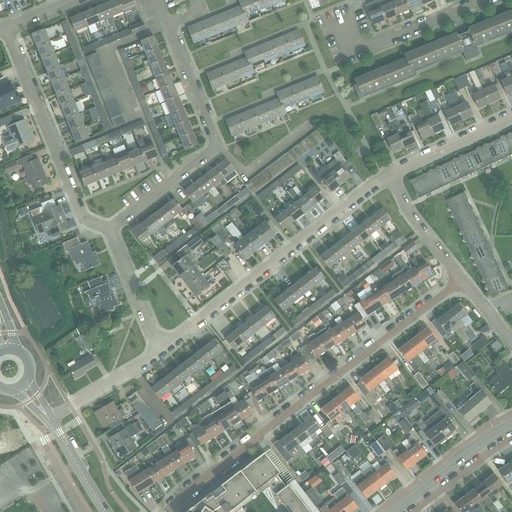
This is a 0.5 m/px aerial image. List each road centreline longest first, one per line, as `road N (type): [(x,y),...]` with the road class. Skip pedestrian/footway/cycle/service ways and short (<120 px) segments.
road 1 (residential): [(166,511),(461,279)]
road 2 (residential): [(164,349),(389,174)]
road 3 (residential): [(109,228),(215,145),(166,23)]
road 4 (residential): [(109,228),(80,212),(5,28)]
road 5 (residential): [(348,3),(366,45),(478,0)]
road 6 (secondary): [(395,511),(511,426)]
road 7 (residential): [(389,174),(511,116)]
road 8 (residential): [(48,418),(164,349)]
road 9 (residential): [(164,349),(109,228)]
road 10 (residential): [(461,279),(389,174)]
